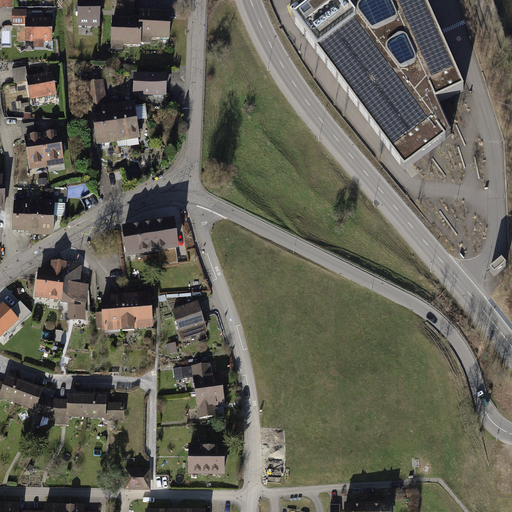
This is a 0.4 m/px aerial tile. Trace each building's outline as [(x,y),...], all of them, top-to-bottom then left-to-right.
[(12,0),(0,0),(0,7),(12,8),(12,0)] [(98,0),(76,0),(76,28),(98,29),(98,0)] [(315,0),(310,3),(291,17),(405,172),(452,136),(437,103),(465,90),(424,0),(315,0)] [(27,43),(35,43),(35,50),(45,50),(45,43),(53,43),(53,23),(26,23),(25,13),(13,13),(13,28),(27,27),(27,43)] [(111,19),(109,47),(139,49),(139,40),(168,41),(169,14),(138,13),(138,20),(111,19)] [(28,85),(31,101),(58,96),(54,73),(27,78),(25,67),(13,70),(16,87),(28,85)] [(164,76),(130,75),(129,97),(163,99),(164,76)] [(103,82),(85,85),(89,112),(107,110),(103,82)] [(89,112),(96,152),(140,144),(133,105),(107,110),(89,112)] [(147,105),(139,107),(140,119),(149,118),(147,105)] [(47,170),(65,167),(60,136),(42,138),(47,170)] [(30,173),(47,170),(42,138),(25,141),(30,173)] [(126,163),(131,179),(144,176),(139,159),(126,163)] [(15,200),(14,228),(54,229),(56,202),(15,200)] [(123,226),(127,257),(182,250),(178,219),(123,226)] [(507,267),(502,261),(490,271),(495,277),(507,267)] [(52,273),(36,272),(33,305),(86,310),(90,266),(53,263),(52,273)] [(152,293),(101,297),(103,312),(96,313),(98,329),(104,329),(104,332),(154,329),(152,293)] [(209,336),(197,301),(170,310),(183,345),(209,336)] [(0,339),(19,320),(3,304),(0,306),(0,339)] [(206,365),(193,367),(197,392),(221,389),(219,374),(207,376),(206,365)] [(5,383),(0,381),(0,400),(1,400),(1,399),(33,411),(32,413),(44,418),(56,420),(55,425),(69,425),(70,418),(106,419),(106,420),(125,421),(125,403),(107,403),(107,395),(99,394),(82,394),(68,394),(68,400),(54,398),(54,401),(40,397),(43,389),(34,385),(19,380),(8,376),(5,383)] [(197,392),(200,418),(213,416),(211,405),(223,404),(221,389),(197,392)] [(224,448),(190,448),(190,474),(224,474),(224,448)] [(150,469),(124,468),(124,490),(150,490),(150,469)] [(0,511),(101,511),(102,510),(87,510),(87,504),(74,504),(55,503),(45,503),(45,511),(22,510),(22,504),(13,504),(0,503),(0,511)] [(391,511),(392,503),(346,504),(345,511),(391,511)]
